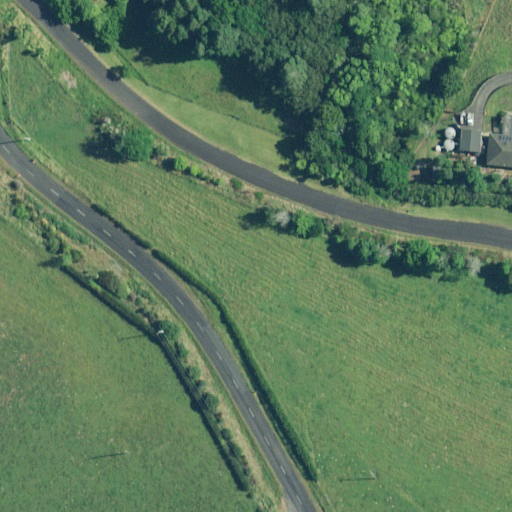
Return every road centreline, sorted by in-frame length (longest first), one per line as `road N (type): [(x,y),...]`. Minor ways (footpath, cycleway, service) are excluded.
road 1 (unclassified): [(511,239),(318,200),(241,170),(166,125),(29,0)]
road 2 (unclassified): [(303,511),(202,325),(136,253),(0,138)]
